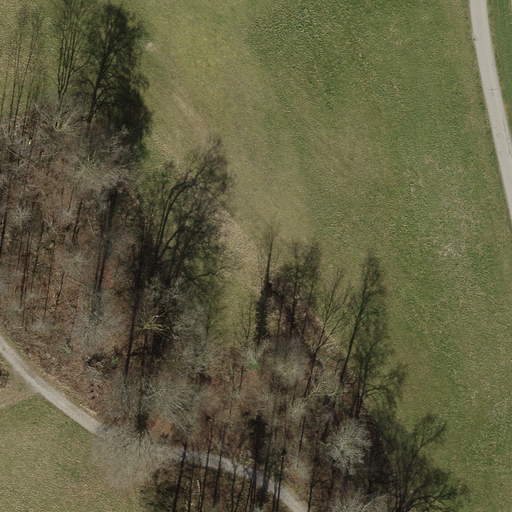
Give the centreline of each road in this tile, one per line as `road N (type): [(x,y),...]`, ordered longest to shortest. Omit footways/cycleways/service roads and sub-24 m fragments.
road 1 (track): [(0,337),(77,417),(116,438),(257,477),(305,511)]
road 2 (residential): [(474,0),(511,206)]
